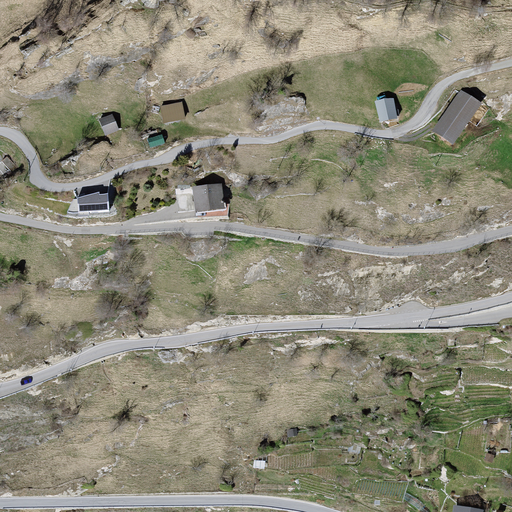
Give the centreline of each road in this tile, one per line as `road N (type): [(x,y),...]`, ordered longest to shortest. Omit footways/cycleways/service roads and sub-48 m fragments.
road 1 (unclassified): [(511,63),(449,80),(395,133),(318,125),(277,138),(199,144),(67,187),(39,182),(23,143),(0,131)]
road 2 (unclassified): [(0,216),(69,230),(233,226),(391,251),(511,229)]
road 3 (tertiary): [(0,388),(114,347),(398,317)]
road 4 (tertiary): [(322,511),(243,500),(0,503)]
